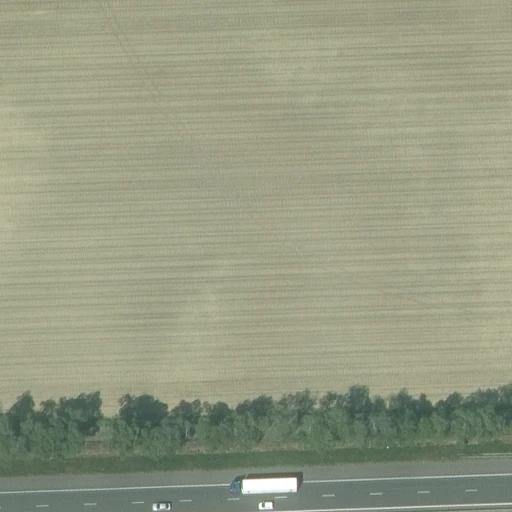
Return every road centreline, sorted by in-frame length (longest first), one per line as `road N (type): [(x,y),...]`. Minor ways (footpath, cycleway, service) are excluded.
road 1 (unclassified): [(0,441),(511,422)]
road 2 (motorway): [(511,488),(0,506)]
